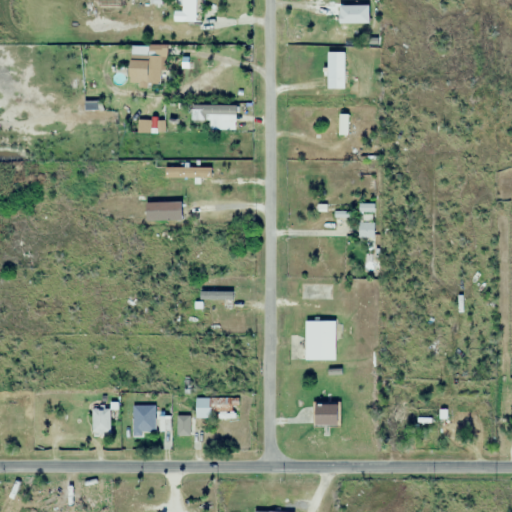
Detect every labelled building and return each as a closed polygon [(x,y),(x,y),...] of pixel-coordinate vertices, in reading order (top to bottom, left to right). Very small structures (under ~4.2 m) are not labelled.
[(197,23),(196,0),(180,0),(180,22),(197,23)] [(347,6),(339,6),(339,40),(347,40),(347,6)] [(340,55),(331,55),(331,94),(340,94),(340,55)] [(147,85),(162,85),(162,57),(147,57),(147,85)] [(251,117),(251,105),(194,104),(194,116),(251,117)] [(373,239),(373,224),(358,224),(358,239),(373,239)] [(305,361),(335,361),(335,322),(305,322),(305,361)] [(211,419),(211,412),(238,412),(238,399),(195,399),(195,419),(211,419)] [(313,406),(313,427),(337,427),(337,406),(313,406)] [(392,410),(393,427),(413,426),(412,409),(392,410)] [(0,429),(17,429),(17,411),(0,410),(0,429)] [(110,434),(110,410),(92,410),(92,434),(110,434)] [(189,439),(189,416),(176,416),(176,439),(189,439)] [(155,419),(132,419),(132,437),(155,437),(155,419)]
